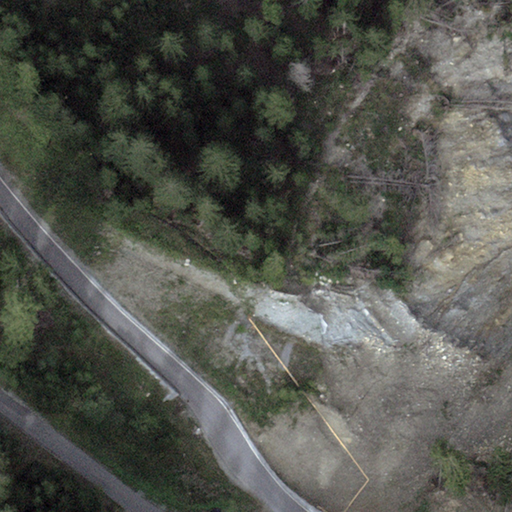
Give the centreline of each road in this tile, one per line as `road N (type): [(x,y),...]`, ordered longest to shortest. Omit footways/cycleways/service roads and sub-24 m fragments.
road 1 (unclassified): [(31,212),(114,256),(314,332),(407,379),(445,408)]
road 2 (tertiary): [(31,212),(212,414),(288,511)]
